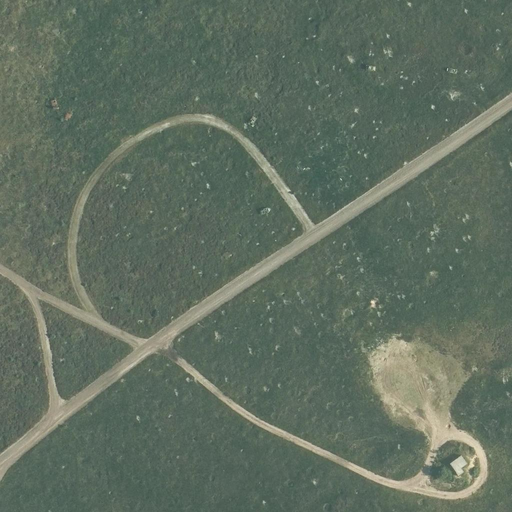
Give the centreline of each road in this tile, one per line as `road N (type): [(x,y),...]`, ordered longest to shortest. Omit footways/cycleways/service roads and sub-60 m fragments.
road 1 (track): [(0,464),(51,420),(42,336),(25,289),(97,323),(69,266),(74,221),(86,183),(122,146),(180,118),(231,129),(315,236),(148,348)]
road 2 (track): [(51,420),(148,348),(169,355),(241,417),(388,487),(448,497),(469,491),(480,464),(465,443),(443,447),(416,488)]
road 3 (unknown): [(511,104),(315,236)]
